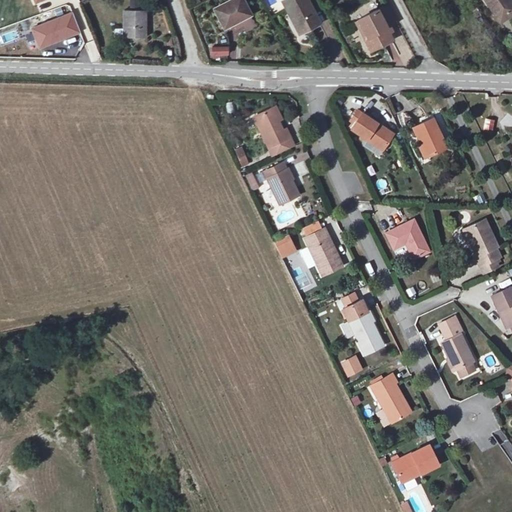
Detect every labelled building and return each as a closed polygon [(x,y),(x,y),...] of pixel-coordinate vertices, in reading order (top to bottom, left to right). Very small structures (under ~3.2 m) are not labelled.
[(242,0),(228,0),(212,8),(223,28),(250,14),(242,0)] [(306,0),(282,0),(280,1),(289,18),(293,15),(303,35),(320,26),(306,0)] [(511,2),(510,0),(483,0),(500,23),(511,15),(511,2)] [(377,48),(395,40),(388,27),(395,24),(386,5),(358,19),(366,36),(361,39),(366,48),(374,43),(377,48)] [(39,48),(86,29),(78,10),(32,28),(39,48)] [(143,38),(145,11),(123,10),(123,37),(143,38)] [(395,64),(412,61),(408,39),(391,42),(395,64)] [(229,57),(229,46),(210,47),(210,58),(229,57)] [(274,110),(256,118),(271,151),(293,141),(288,130),(284,131),(274,110)] [(350,127),(382,150),(393,134),(361,112),(350,127)] [(431,118),(412,128),(427,159),(447,150),(431,118)] [(493,121),(483,121),(483,132),(493,132),(493,121)] [(241,167),(249,164),(242,147),(234,150),(241,167)] [(285,163),(265,172),(280,205),(300,196),(285,163)] [(252,172),(245,176),(252,191),(259,188),(252,172)] [(411,221),(389,231),(397,249),(403,246),(408,258),(425,250),(411,221)] [(487,222),(465,232),(477,258),(474,260),(479,271),(501,261),(496,250),(500,248),(487,222)] [(326,228),(303,239),(320,275),(342,264),(326,228)] [(273,242),(282,259),(297,251),(289,235),(273,242)] [(305,291),(316,286),(307,267),(296,273),(305,291)] [(511,289),(511,288),(492,297),(506,328),(511,325),(511,289)] [(366,313),(347,322),(363,356),(382,348),(366,313)] [(445,342),(442,344),(455,374),(473,366),(452,317),(437,324),(445,342)] [(356,354),(340,362),(347,378),(363,371),(356,354)] [(393,375),(371,385),(387,422),(407,413),(400,398),(403,397),(393,375)] [(350,399),(353,407),(361,403),(357,396),(350,399)] [(494,435),(477,441),(481,451),(497,445),(494,435)] [(430,445),(392,462),(399,478),(420,469),(422,474),(439,466),(430,445)] [(411,511),(409,501),(401,504),(403,511),(411,511)]
